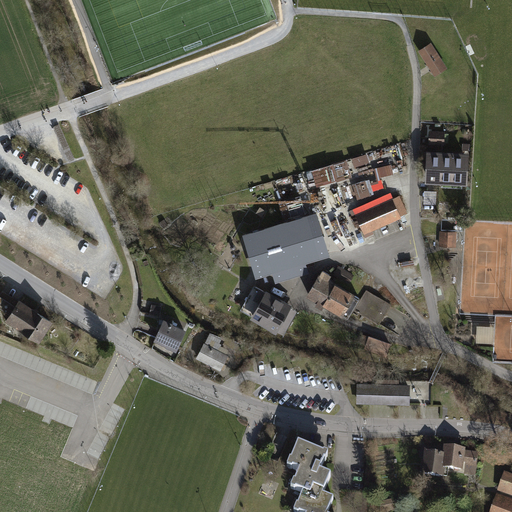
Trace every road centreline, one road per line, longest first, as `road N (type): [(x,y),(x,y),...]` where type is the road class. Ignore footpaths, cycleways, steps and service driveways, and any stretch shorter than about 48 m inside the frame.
road 1 (residential): [(511,435),(451,425),(321,423),(259,407),(163,365),(0,263)]
road 2 (track): [(119,338),(137,306),(128,253),(26,0)]
road 3 (track): [(76,109),(270,41),(287,25),(287,0)]
